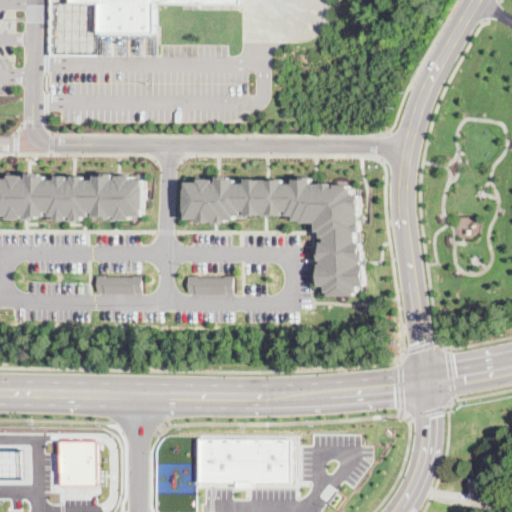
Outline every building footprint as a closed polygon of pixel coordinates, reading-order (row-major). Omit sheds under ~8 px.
[(75,0),(76,3),(104,2),(104,34),(161,34),(161,3),(247,3),(247,0),(75,0)] [(43,172),(43,174),(51,174),(51,179),(61,179),(61,175),(73,175),(73,179),(77,179),(77,175),(89,175),(89,179),(99,179),(99,175),(107,175),(107,172),(118,172),(118,178),(121,178),(121,175),(135,174),(135,178),(148,178),(148,186),(149,186),(149,207),(147,207),(147,215),(135,215),(135,218),(125,218),(124,218),(124,220),(115,220),(115,217),(107,217),(107,215),(99,215),(99,211),(94,211),(94,215),(88,215),(88,219),(79,219),(79,221),(71,221),(71,219),(61,219),(61,215),(55,215),(55,211),(51,211),(51,215),(42,215),(42,217),(35,217),(34,219),(26,219),(26,217),(15,218),(15,214),(2,214),(2,207),(1,207),(1,185),(2,185),(2,177),(15,177),(15,174),(29,174),(29,177),(32,177),(32,172),(43,172)] [(230,175),(230,178),(239,178),(239,182),(249,182),(249,177),(260,177),(260,179),(277,179),(277,178),(287,178),(287,182),(297,182),(297,178),(304,178),(304,176),(316,176),(316,182),(337,182),(337,186),(340,186),(340,183),(354,183),(354,187),(357,187),(357,193),(364,193),(364,213),(366,212),(365,221),(364,221),(364,230),(360,230),(360,241),(364,241),(364,249),(366,249),(366,260),(364,260),(365,263),(367,263),(367,271),(367,284),(360,285),(360,291),(357,291),(357,294),(331,294),(331,291),(328,291),(328,285),(321,285),(321,263),(324,263),(324,259),(321,259),(321,249),(324,249),(324,241),(328,241),(328,236),(324,236),(324,230),(319,230),(319,221),(305,221),(305,219),(297,219),(297,214),(291,214),(291,210),(287,210),(287,214),(276,214),(276,213),(272,213),(272,215),(265,215),(265,213),(259,213),(259,214),(249,215),(249,210),(245,210),(245,214),(238,214),(238,218),(230,219),(230,221),(223,221),(223,222),(215,222),(215,220),(212,220),(212,221),(202,221),(202,217),(190,217),(190,210),(189,210),(189,189),(190,189),(190,181),(203,181),(203,178),(213,177),(213,178),(217,178),(217,181),(220,181),(220,176),(230,175)] [(109,275),(136,276),(136,274),(145,274),(145,291),(137,291),(137,293),(107,292),(107,291),(100,291),(100,274),(109,274),(109,275)] [(237,275),(236,291),(229,291),(229,293),(199,293),(199,291),(192,291),(192,275),(201,275),(201,276),(228,276),(228,275),(237,275)] [(202,438),(295,438),(296,481),(258,481),(258,487),(241,487),(240,481),(202,481),(202,438)] [(63,440),(63,484),(100,484),(100,441),(63,440)] [(0,444),(0,475),(27,476),(27,445),(0,444)] [(509,482),(505,487),(497,483),(500,477),(509,482)] [(490,498),(490,499),(491,500),(481,501),(481,498),(470,499),(468,480),(488,478),(490,498)]
